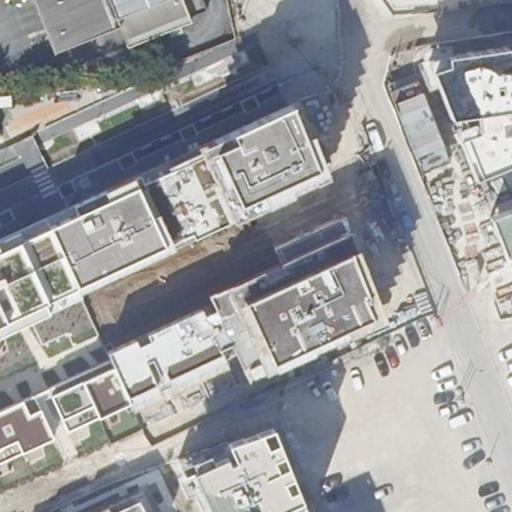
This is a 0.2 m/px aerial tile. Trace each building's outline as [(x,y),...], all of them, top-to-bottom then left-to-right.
[(193,21),(184,0),(35,0),(56,52),(121,26),(130,47),(193,21)] [(0,330),(324,171),(291,106),(0,249),(0,330)] [(511,206),(489,217),(511,274),(511,206)] [(109,352),(115,366),(52,395),(69,432),(132,404),(227,361),(221,347),(231,343),(249,384),(389,322),(341,216),(274,247),(281,261),(209,293),(216,310),(206,314),(203,309),(109,352)] [(414,410),(355,428),(344,392),(287,410),(309,480),(425,444),(414,410)] [(0,410),(0,463),(53,439),(33,396),(0,410)] [(305,511),(270,424),(181,460),(186,471),(177,475),(185,495),(193,491),(201,511),(305,511)] [(151,511),(145,496),(112,511),(110,508),(100,511),(151,511)]
